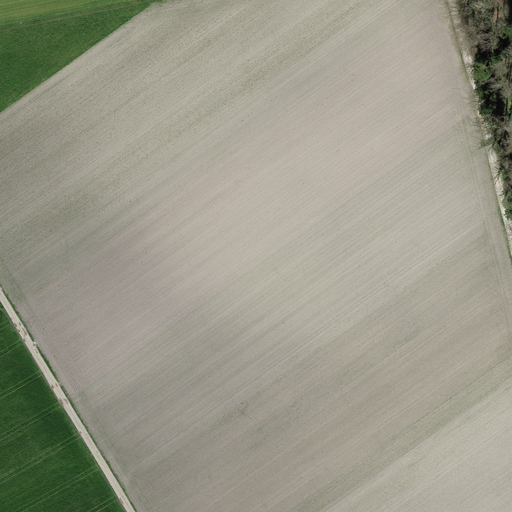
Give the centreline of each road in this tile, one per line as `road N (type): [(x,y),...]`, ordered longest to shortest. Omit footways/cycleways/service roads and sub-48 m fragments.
road 1 (track): [(0,294),(130,511)]
road 2 (track): [(452,0),(511,237)]
